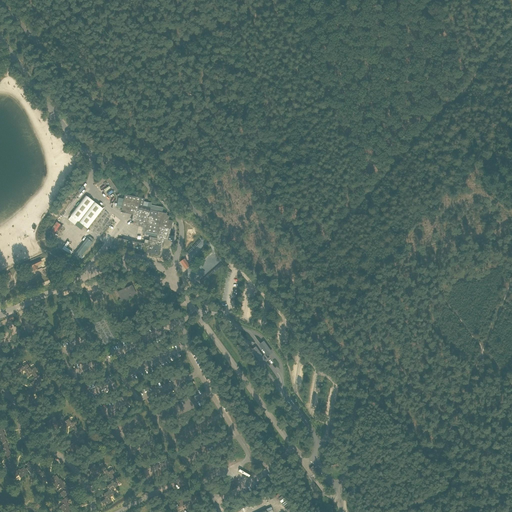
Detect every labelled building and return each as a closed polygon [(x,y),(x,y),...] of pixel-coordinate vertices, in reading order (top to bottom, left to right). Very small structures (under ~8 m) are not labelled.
[(149,259),(160,261),(164,259),(166,248),(168,249),(170,241),(169,241),(173,221),(169,220),(170,216),(167,216),(167,214),(162,213),(163,208),(151,205),(152,203),(144,202),(145,199),(125,195),(124,199),(118,198),(116,208),(122,209),(121,211),(133,213),(132,221),(140,223),(139,226),(147,228),(145,235),(157,237),(157,238),(150,237),(149,241),(145,240),(144,244),(122,239),(121,247),(150,253),(149,259)] [(70,216),(87,229),(103,209),(86,196),(70,216)] [(71,238),(67,242),(65,241),(63,243),(72,251),(74,248),(69,244),(73,240),(71,238)] [(83,244),(88,249),(93,243),(87,238),(83,244)] [(79,249),(74,256),(80,260),(85,252),(79,249)] [(25,266),(27,270),(32,268),(34,272),(38,270),(35,262),(25,266)] [(118,292),(122,301),(136,294),(132,286),(118,292)] [(263,343),(261,344),(269,355),(271,354),(263,343)] [(255,348),(253,350),(261,361),(263,359),(255,348)] [(24,371),(27,375),(31,373),(28,369),(29,368),(27,364),(23,367),(21,364),(18,366),(19,368),(22,372),(24,371)] [(21,373),(22,372),(19,368),(17,369),(15,366),(11,369),(12,370),(9,373),(11,376),(15,373),(17,376),(19,375),(17,373),(20,372),(21,373)] [(32,378),(33,380),(37,376),(35,373),(37,371),(35,367),(31,370),(30,367),(29,368),(28,369),(31,373),(27,375),(27,376),(28,375),(29,377),(32,374),(34,377),(32,378)] [(34,381),(30,384),(32,386),(36,384),(38,386),(41,384),(39,380),(41,379),(39,375),(37,376),(33,380),(34,381)] [(31,389),(27,391),(29,395),(33,392),(35,394),(38,392),(35,388),(38,386),(36,384),(32,386),(30,384),(31,386),(30,387),(31,389)] [(29,395),(27,391),(26,392),(27,393),(26,393),(28,397),(23,400),(25,403),(29,400),(31,402),(35,400),(32,396),(35,394),(33,392),(29,395)] [(62,426),(62,427),(66,424),(65,422),(63,423),(60,419),(56,422),(58,424),(54,427),(56,430),(62,426)] [(70,428),(74,425),(76,424),(74,421),(71,423),(68,419),(65,422),(66,424),(62,427),(64,430),(69,427),(70,428)] [(54,431),(56,430),(54,427),(58,424),(56,422),(54,423),(52,420),(49,423),(49,424),(45,427),(47,430),(51,427),(54,431)] [(77,429),(74,425),(70,428),(71,429),(72,428),(74,431),(71,433),(72,435),(74,433),(76,437),(79,435),(78,433),(82,431),(79,427),(77,429)] [(74,440),(73,440),(76,445),(79,444),(78,442),(82,439),(79,435),(76,437),(74,433),(72,435),(71,435),(74,440)] [(76,445),(73,440),(71,442),(72,443),(70,445),(69,443),(67,444),(69,447),(65,450),(67,453),(71,450),(73,453),(76,450),(74,447),(76,445)] [(5,455),(7,458),(10,456),(9,455),(11,454),(8,450),(9,449),(7,445),(8,444),(6,442),(3,444),(1,445),(3,448),(0,450),(0,451),(4,457),(5,455)] [(10,470),(12,473),(15,471),(14,469),(16,468),(13,464),(14,463),(11,460),(12,459),(10,456),(7,458),(5,460),(7,463),(4,465),(8,471),(10,470)] [(36,475),(38,473),(41,471),(39,468),(38,469),(35,465),(34,466),(31,462),(29,463),(29,462),(26,464),(28,467),(25,469),(24,467),(23,468),(26,473),(28,471),(30,474),(33,472),(36,475)] [(98,476),(100,474),(100,473),(106,469),(104,466),(100,469),(99,466),(96,468),(97,470),(95,471),(92,468),(90,469),(95,475),(97,474),(98,476)] [(26,473),(23,468),(20,470),(19,469),(15,471),(12,473),(15,478),(18,476),(21,479),(27,475),(26,473)] [(95,475),(90,469),(88,470),(90,473),(85,476),(87,478),(92,475),(94,478),(96,477),(95,475)] [(109,477),(112,481),(114,479),(112,475),(115,473),(112,470),(108,472),(106,469),(100,473),(100,474),(101,473),(104,478),(105,477),(106,479),(109,477)] [(48,484),(51,481),(52,481),(50,478),(47,474),(46,475),(43,471),(42,472),(41,471),(38,473),(40,476),(38,477),(42,483),(46,481),(48,484)] [(59,485),(60,487),(65,483),(64,481),(63,482),(60,478),(59,479),(56,475),(55,476),(54,475),(50,478),(52,481),(51,481),(55,487),(59,485)] [(106,488),(107,490),(110,487),(112,490),(118,486),(116,482),(118,481),(116,478),(114,479),(112,481),(110,482),(111,483),(107,486),(107,487),(106,488)] [(60,493),(64,499),(67,502),(70,499),(70,498),(71,496),(68,492),(69,492),(67,488),(68,487),(65,483),(60,487),(63,491),(60,493)] [(103,497),(104,499),(108,496),(109,498),(115,494),(112,490),(110,487),(107,490),(108,491),(104,494),(105,496),(103,497)] [(108,496),(104,499),(105,499),(101,502),(103,504),(107,502),(108,505),(112,502),(109,498),(108,496)] [(64,511),(65,511),(69,511),(71,510),(68,506),(69,505),(67,502),(64,499),(60,502),(62,505),(59,507),(62,511),(64,511)]
